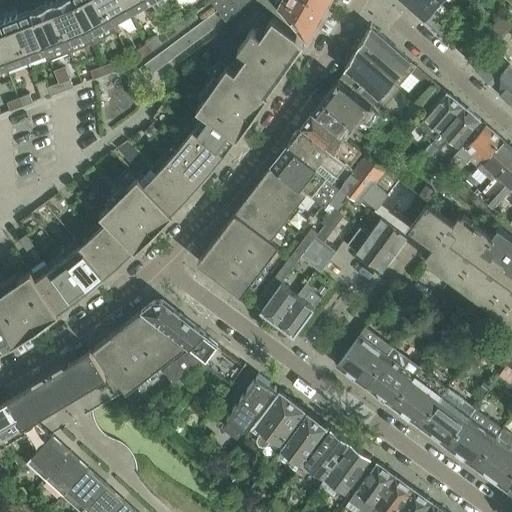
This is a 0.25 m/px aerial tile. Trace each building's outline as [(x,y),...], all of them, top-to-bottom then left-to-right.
[(70,52),(94,43),(74,0),(56,0),(51,2),(70,52)] [(74,0),(94,43),(117,30),(113,23),(112,24),(99,0),(74,0)] [(113,23),(131,13),(123,0),(99,0),(112,24),(113,23)] [(123,0),(131,13),(150,3),(148,0),(123,0)] [(211,0),(219,9),(140,67),(147,77),(226,19),(241,6),(247,0),(211,0)] [(325,7),(313,0),(280,0),(279,3),(307,37),(309,35),(314,25),(325,7)] [(437,0),(401,0),(424,20),(441,34),(449,26),(433,10),(440,2),(437,0)] [(49,60),(70,52),(51,2),(31,10),(47,52),(46,52),(49,60)] [(27,60),(46,52),(47,52),(31,10),(11,18),(27,60)] [(188,25),(198,17),(193,10),(183,17),(188,25)] [(178,32),(188,25),(183,17),(173,24),(178,32)] [(230,67),(267,94),(268,93),(304,42),(297,34),(273,17),(261,33),(253,28),(238,49),(241,51),(230,66),(230,67)] [(482,38),(492,47),(511,25),(501,17),(482,38)] [(0,48),(7,68),(27,60),(11,18),(0,21),(0,48)] [(358,47),(357,49),(394,80),(395,79),(401,85),(409,92),(420,79),(425,83),(430,77),(415,65),(411,61),(371,25),(358,47)] [(152,50),(162,43),(157,35),(147,43),(152,50)] [(478,70),(499,90),(502,71),(503,42),(478,70)] [(143,57),(152,50),(147,43),(137,50),(143,57)] [(473,46),(465,55),(474,62),(482,53),(473,46)] [(345,69),(340,76),(373,104),(378,99),(384,104),(401,85),(395,79),(394,80),(357,49),(345,69)] [(106,74),(117,70),(114,61),(102,65),(106,74)] [(502,71),(499,90),(510,100),(511,97),(511,64),(509,62),(502,71)] [(230,67),(230,66),(228,64),(197,107),(204,112),(205,111),(238,135),(267,94),(230,67)] [(94,78),(106,74),(102,65),(91,70),(94,78)] [(74,86),(70,78),(59,82),(62,91),(74,86)] [(339,79),(322,99),(356,126),(364,116),(372,122),(379,113),(339,79)] [(59,82),(48,86),(51,95),(62,91),(59,82)] [(436,82),(420,101),(428,109),(445,90),(436,82)] [(420,126),(435,140),(464,105),(447,92),(420,126)] [(22,106),(33,102),(30,93),(19,97),(22,106)] [(11,110),(22,106),(19,97),(7,102),(11,110)] [(321,101),(313,111),(346,138),(356,126),(322,99),(321,101)] [(464,105),(435,140),(424,153),(431,159),(446,143),(451,147),(454,143),(458,146),(481,119),(464,105)] [(205,111),(204,112),(194,127),(225,151),(237,136),(238,135),(205,111)] [(304,124),(302,126),(350,165),(362,151),(346,138),(313,111),(312,113),(304,124)] [(487,124),(481,119),(458,146),(461,148),(454,155),(465,164),(472,155),(481,163),(502,138),(487,124)] [(300,128),(287,144),(320,171),(341,187),(355,169),(350,165),(302,126),(300,128)] [(194,127),(182,142),(213,167),(225,151),(194,127)] [(511,146),(502,138),(481,163),(490,171),(485,177),(491,183),(511,158),(511,146)] [(170,156),(200,182),(213,167),(182,142),(170,156)] [(271,165),(307,192),(311,195),(326,206),(329,202),(341,187),(320,171),(287,144),(271,165)] [(355,169),(341,187),(348,192),(374,211),(381,202),(400,178),(368,153),(355,169)] [(157,169),(186,197),(200,182),(170,156),(157,169)] [(511,189),(511,158),(491,183),(497,188),(503,181),(507,185),(489,205),(495,210),(511,189)] [(259,180),(295,207),(307,192),(271,165),(259,180)] [(144,183),(172,211),(173,211),(173,210),(186,197),(157,169),(145,182),(144,183)] [(101,212),(107,219),(108,218),(136,247),(172,211),(144,183),(145,182),(138,175),(101,212)] [(259,180),(248,195),(283,223),(295,207),(259,180)] [(341,187),(329,202),(334,206),(339,210),(344,203),(341,202),(348,192),(341,187)] [(283,223),(248,195),(236,211),(271,238),(283,223)] [(511,270),(506,266),(508,262),(493,251),(490,255),(483,249),(493,235),(463,212),(461,215),(459,213),(454,221),(428,202),(410,225),(413,226),(412,227),(414,228),(415,228),(433,240),(433,241),(435,243),(435,242),(436,243),(427,257),(511,318),(511,340),(509,344),(511,346),(511,270)] [(331,210),(326,216),(337,224),(344,214),(342,212),(339,210),(334,206),(331,210)] [(271,238),(236,211),(198,260),(241,293),(278,243),(271,238)] [(376,213),(364,229),(395,253),(408,235),(382,216),(376,213)] [(107,219),(94,231),(121,261),(135,248),(136,247),(108,218),(107,219)] [(282,282),(298,260),(316,236),(318,233),(312,228),(255,303),(262,308),(282,282)] [(318,233),(316,236),(324,242),(330,234),(322,228),(318,233)] [(395,253),(364,229),(362,228),(349,244),(383,269),(395,253)] [(94,231),(80,244),(106,274),(121,261),(94,231)] [(27,234),(20,239),(27,249),(34,245),(27,234)] [(316,236),(298,260),(330,283),(333,279),(322,271),(336,251),(324,242),(316,236)] [(66,255),(90,287),(106,274),(80,244),(66,255)] [(66,255),(51,267),(75,299),(90,287),(66,255)] [(36,277),(58,311),(75,299),(51,267),(45,259),(31,269),(37,277),(36,277)] [(0,291),(0,314),(13,342),(58,311),(36,277),(37,277),(31,269),(0,291)] [(282,282),(262,308),(278,320),(298,293),(282,282)] [(298,293),(278,320),(294,332),(295,333),(314,307),(314,306),(315,306),(298,293)] [(142,309),(189,346),(192,348),(163,370),(173,383),(205,358),(205,359),(218,343),(204,332),(205,332),(162,299),(153,301),(142,309)] [(111,382),(109,383),(114,391),(124,386),(127,390),(185,344),(189,346),(142,309),(141,309),(123,323),(94,347),(91,349),(111,382)] [(0,348),(13,342),(0,317),(0,348)] [(337,364),(365,384),(393,347),(365,326),(338,363),(337,364)] [(365,384),(393,404),(420,367),(421,366),(393,347),(365,384)] [(111,382),(91,349),(68,363),(84,390),(96,383),(101,388),(109,383),(111,382)] [(49,375),(29,387),(45,413),(65,402),(84,390),(68,363),(49,375)] [(420,367),(393,404),(420,425),(447,387),(420,367)] [(224,424),(238,435),(243,428),(246,429),(277,387),(258,373),(227,415),(229,417),(224,424)] [(28,432),(27,433),(37,450),(38,450),(51,435),(35,420),(45,413),(29,387),(8,399),(28,432)] [(447,387),(420,425),(448,446),(475,408),(447,387)] [(258,437),(258,439),(258,442),(260,444),(263,446),(266,445),(268,444),(275,449),(280,443),(306,409),(297,402),(280,389),(250,430),(258,437)] [(28,432),(8,399),(0,404),(0,434),(6,445),(27,433),(28,432)] [(448,446),(476,466),(499,434),(498,434),(502,428),(475,408),(448,446)] [(301,461),(309,451),(328,425),(309,411),(277,453),(297,467),(301,461)] [(301,461),(324,478),(351,442),(337,432),(331,428),(312,453),(309,451),(301,461)] [(27,461),(45,478),(71,450),(53,433),(51,435),(38,450),(37,450),(27,461)] [(511,443),(499,434),(476,466),(502,485),(503,485),(511,473),(511,443)] [(351,442),(324,478),(347,495),(354,486),(351,484),(371,457),(351,442)] [(45,478),(63,494),(89,465),(71,450),(45,478)] [(369,511),(396,475),(377,462),(346,504),(356,511),(369,511)] [(63,494),(81,510),(106,482),(89,465),(63,494)] [(511,473),(503,485),(511,491),(511,473)] [(396,475),(369,511),(381,511),(383,510),(384,511),(397,511),(415,489),(396,475)] [(81,510),(82,511),(112,511),(125,498),(106,482),(81,510)] [(415,489),(397,511),(425,511),(433,502),(415,489)] [(139,511),(125,498),(112,511),(139,511)] [(447,511),(433,502),(425,511),(447,511)]
